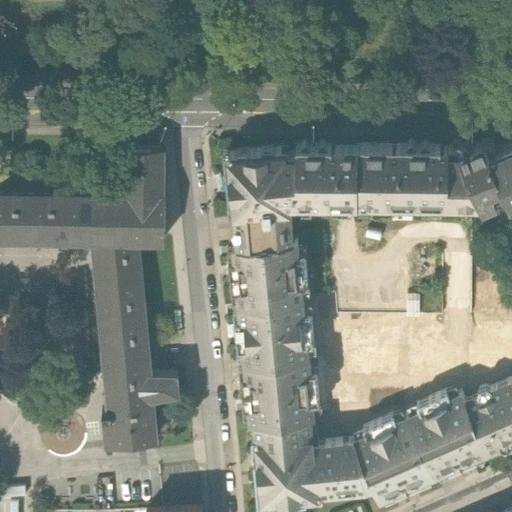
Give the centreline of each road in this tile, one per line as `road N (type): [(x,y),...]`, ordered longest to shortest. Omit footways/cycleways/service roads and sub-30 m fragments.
road 1 (residential): [(222,511),(183,101)]
road 2 (primary): [(183,101),(511,103)]
road 3 (primary): [(0,100),(183,101)]
